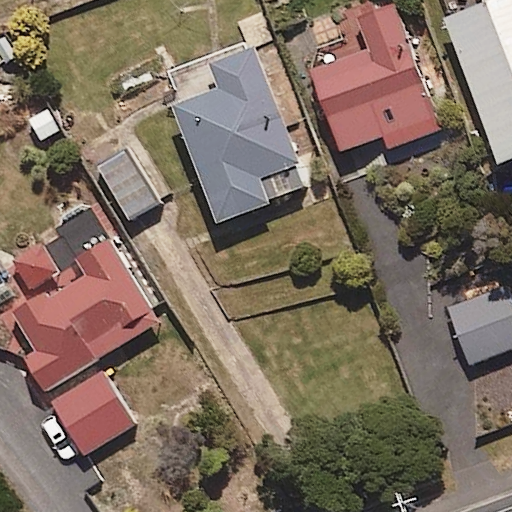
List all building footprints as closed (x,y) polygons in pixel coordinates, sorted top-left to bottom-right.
[(509,174),(511,172),(511,0),(487,0),(492,11),(453,26),(509,174)] [(396,154),(445,137),(402,13),(360,28),(371,59),(320,77),(348,157),(391,141),(396,154)] [(225,233),(319,197),(265,54),(221,71),(230,96),(180,115),(225,233)] [(135,227),(166,207),(134,156),(103,175),(135,227)] [(29,296),(65,277),(49,246),(12,266),(29,296)] [(76,270),(82,280),(17,321),(37,353),(26,358),(50,397),(164,326),(114,246),(76,270)] [(474,369),(511,354),(511,293),(511,291),(453,312),(474,369)] [(90,461),(141,430),(108,376),(57,407),(90,461)]
